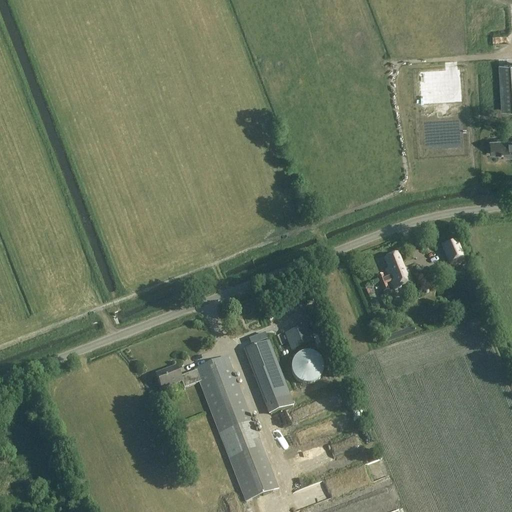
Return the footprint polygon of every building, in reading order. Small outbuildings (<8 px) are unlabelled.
[(511,141),(499,142),(494,143),(494,142),(490,142),(490,155),(500,154),(500,158),(511,157),(511,141)] [(465,263),(455,241),(442,247),(449,263),(445,265),(448,272),(461,266),(460,265),(465,263)] [(394,290),(413,283),(407,269),(404,270),(398,254),(385,259),(389,269),(386,270),(394,290)] [(389,290),(383,274),(377,277),(383,293),(389,290)] [(400,324),(402,334),(408,332),(406,323),(400,324)] [(267,406),(290,397),(268,342),(245,351),(267,406)] [(292,370),(293,376),(296,380),(300,384),(305,385),(310,386),(315,384),(319,381),(322,377),(324,372),(323,366),(321,361),(317,357),(312,355),(307,354),(301,356),(296,359),(293,364),(292,370)] [(184,389),(200,383),(245,503),(277,489),(227,358),(195,370),(196,372),(180,377),(176,367),(156,375),(162,390),(182,383),(184,389)] [(334,404),(342,400),(339,395),(332,399),(334,404)] [(295,457),(300,470),(311,465),(305,453),(295,457)] [(313,485),(306,487),(310,504),(317,502),(313,485)]
